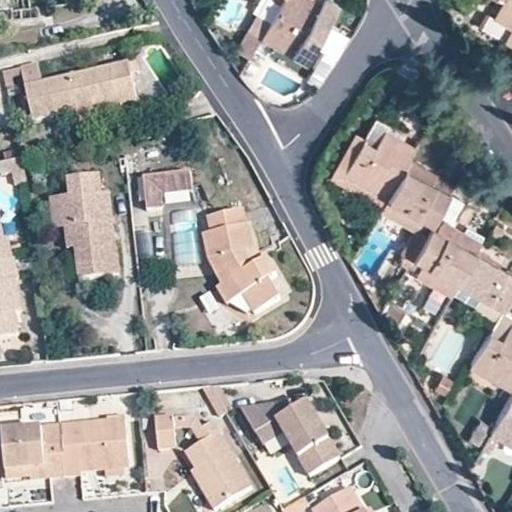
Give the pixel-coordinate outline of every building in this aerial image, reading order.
[(268,20),(260,35),(304,60),(336,4),(329,0),(321,0),(321,2),(318,7),(304,0),(280,0),(279,3),(268,20)] [(511,43),(511,0),(502,0),(507,3),(497,19),(491,16),(487,13),(481,25),(511,43)] [(502,0),(501,0),(491,16),(497,19),(507,3),(502,0)] [(248,28),(260,35),(268,20),(257,13),(248,28)] [(38,65),(21,68),(33,121),(77,111),(120,101),(122,107),(138,103),(131,76),(141,74),(139,63),(43,84),(38,65)] [(120,101),(77,111),(78,117),(122,107),(120,101)] [(410,157),(417,145),(402,137),(400,142),(383,132),(386,127),(388,123),(375,116),(364,136),(344,171),(387,197),(410,157)] [(400,142),(402,137),(386,127),(383,132),(400,142)] [(383,205),(387,197),(344,171),(364,136),(354,131),(331,175),(383,205)] [(436,172),(410,157),(387,197),(383,205),(381,208),(413,227),(400,248),(413,256),(435,217),(450,193),(431,182),(436,172)] [(189,172),(158,176),(160,194),(191,191),(189,172)] [(455,183),(436,172),(431,182),(450,193),(455,183)] [(158,176),(143,178),(147,211),(162,209),(160,194),(158,176)] [(71,197),(60,198),(64,230),(75,228),(77,250),(80,281),(119,276),(113,224),(99,225),(95,196),(103,195),(101,177),(69,180),(71,197)] [(105,216),(103,195),(95,196),(99,225),(113,224),(112,216),(105,216)] [(64,230),(60,198),(50,199),(53,232),(64,230)] [(248,227),(245,212),(210,220),(213,235),(205,237),(210,260),(224,286),(235,279),(245,296),(255,315),(282,300),(270,282),(279,277),(269,260),(265,263),(256,267),(249,254),(258,251),(253,226),(248,227)] [(480,243),(435,217),(413,256),(422,261),(458,282),(476,250),(480,243)] [(498,236),(504,228),(495,223),(491,231),(498,236)] [(3,240),(0,225),(0,262),(11,260),(7,239),(3,240)] [(75,228),(64,230),(67,250),(77,250),(75,228)] [(511,290),(511,271),(476,250),(458,282),(503,307),(511,290)] [(265,263),(258,251),(249,254),(256,267),(265,263)] [(19,280),(14,260),(11,260),(0,262),(0,338),(17,335),(12,314),(21,312),(14,281),(19,280)] [(458,282),(422,261),(415,272),(451,294),(452,292),(458,282)] [(235,279),(224,286),(217,291),(227,307),(245,296),(235,279)] [(503,307),(458,282),(452,292),(497,317),(502,309),(503,307)] [(389,298),(380,314),(386,323),(391,331),(404,308),(389,298)] [(511,314),(502,309),(497,317),(473,358),(503,375),(499,382),(511,390),(511,327),(508,325),(511,320),(511,314)] [(473,358),(470,365),(499,382),(503,375),(473,358)] [(444,393),(452,380),(442,374),(435,387),(444,393)] [(233,410),(220,386),(211,387),(226,414),(233,410)] [(211,387),(202,388),(219,418),(226,414),(211,387)] [(511,391),(493,426),(491,430),(511,442),(511,391)] [(278,421),(286,435),(311,477),(341,459),(308,405),(241,410),(255,434),(278,421)] [(186,454),(195,470),(201,478),(196,481),(214,511),(252,488),(213,423),(203,429),(197,420),(174,419),(173,415),(155,417),(159,452),(177,450),(175,430),(192,430),(201,444),(186,454)] [(108,422),(61,427),(66,478),(82,476),(82,473),(82,467),(96,466),(97,471),(130,468),(125,420),(119,421),(118,417),(108,418),(108,422)] [(468,437),(482,445),(491,430),(493,426),(480,417),(468,437)] [(264,448),(286,435),(278,421),(255,434),(264,448)] [(66,478),(61,427),(3,432),(6,473),(30,470),(31,479),(31,481),(66,478)] [(30,470),(6,473),(8,483),(31,479),(30,470)] [(201,478),(195,470),(191,473),(196,481),(201,478)] [(314,511),(364,511),(350,488),(313,510),(314,511)]
